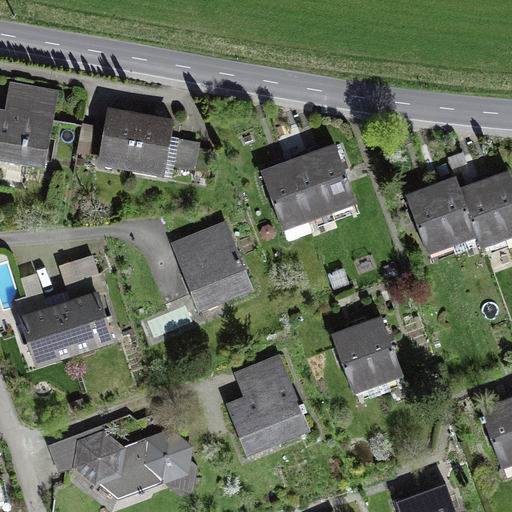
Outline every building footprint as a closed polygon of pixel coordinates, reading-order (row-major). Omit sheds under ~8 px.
[(0,110),(0,159),(45,167),(58,92),(27,86),(22,114),(0,110)] [(88,154),(132,162),(140,117),(111,112),(108,127),(93,124),(88,154)] [(170,123),(140,117),(132,162),(162,167),(170,123)] [(194,169),(198,145),(176,141),(172,165),(194,169)] [(336,146),(311,155),(331,211),(356,202),(336,146)] [(214,150),(199,148),(194,177),(209,180),(214,150)] [(311,155),(286,164),(307,220),(331,211),(311,155)] [(282,229),(307,220),(286,164),(262,173),(282,229)] [(484,182),(505,238),(508,247),(511,245),(511,180),(509,173),(484,182)] [(456,179),(431,188),(452,244),(476,235),(460,191),(456,179)] [(505,238),(484,182),(460,191),(476,235),(480,246),(505,238)] [(427,253),(452,244),(431,188),(407,197),(427,253)] [(207,260),(183,270),(197,305),(220,295),(222,301),(252,289),(226,223),(197,234),(207,260)] [(92,256),(78,261),(86,288),(101,284),(92,256)] [(32,316),(60,307),(87,298),(75,261),(59,266),(67,291),(45,298),(37,273),(20,279),(26,298),(32,316)] [(87,298),(60,307),(74,352),(94,346),(91,336),(109,330),(98,295),(87,298)] [(17,301),(22,319),(32,316),(26,298),(17,301)] [(54,358),(74,352),(60,307),(32,316),(22,319),(33,355),(51,349),(54,358)] [(382,318),(357,327),(378,383),(402,374),(382,318)] [(353,392),(378,383),(357,327),(332,336),(353,392)] [(299,405),(279,356),(249,368),(260,395),(228,407),(244,446),(275,434),(278,442),(309,430),(302,413),(307,411),(303,403),(299,405)] [(501,467),(511,462),(511,419),(505,402),(481,411),(483,416),(480,417),(482,423),(485,422),(501,467)] [(136,421),(130,415),(48,446),(59,473),(76,467),(80,442),(103,433),(123,449),(171,431),(152,415),(136,421)] [(123,449),(103,433),(80,442),(76,467),(95,483),(99,482),(118,497),(186,472),(190,447),(171,431),(123,449)] [(456,511),(446,485),(422,494),(428,511),(456,511)] [(400,511),(428,511),(422,494),(397,503),(400,511)]
